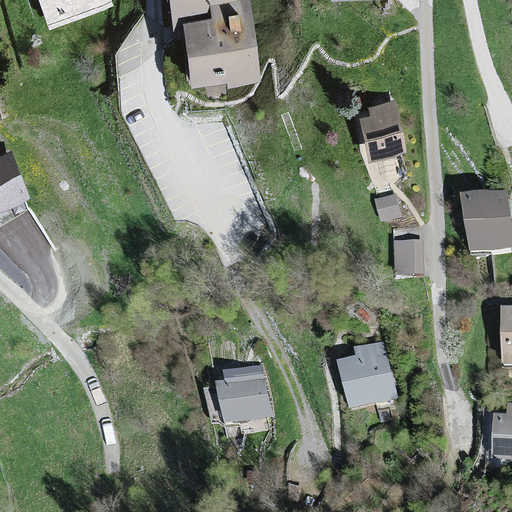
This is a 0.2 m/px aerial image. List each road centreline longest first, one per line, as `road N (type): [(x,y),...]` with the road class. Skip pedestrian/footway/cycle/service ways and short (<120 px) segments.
road 1 (residential): [(458,439),(441,325),(426,0)]
road 2 (residential): [(155,0),(157,76),(231,231)]
road 3 (track): [(326,456),(231,231)]
